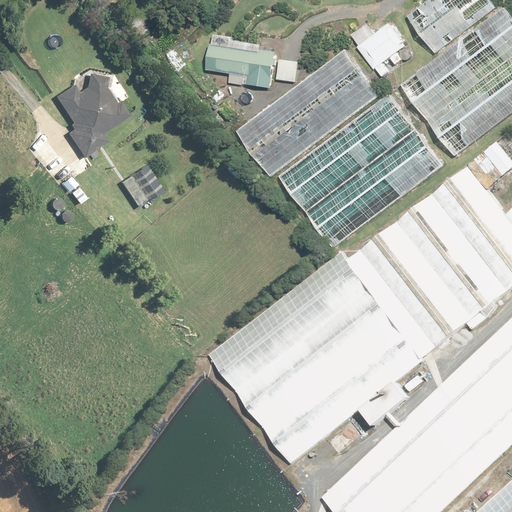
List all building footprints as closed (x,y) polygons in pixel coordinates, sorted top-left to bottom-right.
[(395,81),(454,155),(511,109),(511,12),(502,0),(496,0),(439,46),(395,81)] [(416,0),(408,7),(439,46),(496,0),(416,0)] [(135,13),(125,22),(135,32),(145,24),(135,13)] [(359,42),(357,44),(373,66),(375,65),(382,74),(391,67),(384,58),(390,54),(396,62),(403,57),(397,49),(407,41),(392,20),(376,30),(366,19),(350,30),(359,42)] [(230,32),(214,31),(208,71),(229,72),(228,80),(248,82),(273,87),(276,50),(257,48),(257,43),(230,39),(230,32)] [(345,45),(239,127),(275,173),(381,91),(345,45)] [(300,61),(280,58),(277,76),(297,78),(300,61)] [(74,84),(55,97),(70,121),(68,122),(71,127),(62,133),(78,157),(107,137),(102,130),(128,112),(120,98),(116,100),(106,85),(108,74),(89,72),(86,85),(79,90),(74,84)] [(275,173),(333,248),(446,160),(388,85),(381,91),(275,173)] [(511,127),(499,137),(509,151),(511,148),(511,127)] [(511,159),(497,140),(485,149),(504,174),(511,168),(511,159)] [(146,159),(117,178),(137,208),(166,189),(146,159)] [(511,280),(511,221),(462,162),(348,257),(426,351),(511,280)] [(85,198),(77,188),(70,194),(79,204),(85,198)] [(206,345),(291,457),(426,351),(348,257),(341,244),(206,345)] [(511,303),(322,488),(345,511),(425,511),(511,428),(511,303)] [(511,511),(511,459),(453,511),(511,511)]
